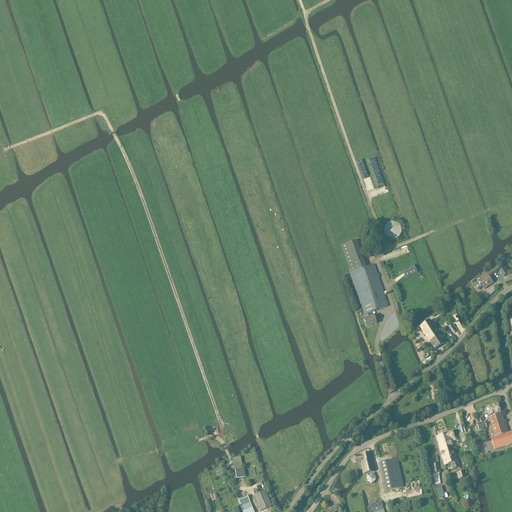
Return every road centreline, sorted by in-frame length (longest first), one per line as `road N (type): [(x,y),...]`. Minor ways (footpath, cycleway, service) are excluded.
road 1 (track): [(376,263),(387,249),(299,0)]
road 2 (unclassified): [(348,436),(511,287)]
road 3 (tertiary): [(357,449),(511,384)]
